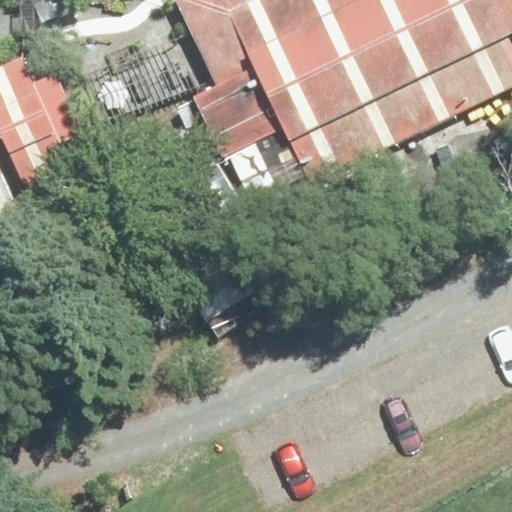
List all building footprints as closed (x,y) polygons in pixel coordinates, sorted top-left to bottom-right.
[(511,0),(239,0),(217,11),(302,190),(511,90),(511,0)] [(68,47),(0,76),(0,113),(37,199),(118,164),(68,47)] [(0,241),(30,228),(0,161),(0,241)] [(257,219),(221,163),(190,182),(227,239),(257,219)] [(258,294),(237,270),(194,307),(216,331),(258,294)]
